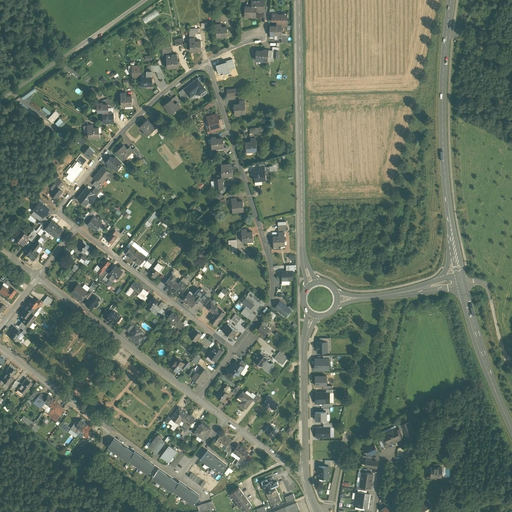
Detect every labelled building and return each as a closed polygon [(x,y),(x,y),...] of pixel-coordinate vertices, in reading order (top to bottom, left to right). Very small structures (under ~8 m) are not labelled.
[(261,0),(254,0),(252,0),(252,5),(257,6),(257,10),(263,11),(264,11),(264,9),(265,1),(261,1),(261,0)] [(257,6),(252,5),(252,7),(245,6),(245,15),(252,15),(252,17),(256,17),(257,10),(257,6)] [(284,14),(276,14),(276,13),(275,13),(272,13),(272,20),(277,20),(277,24),(282,24),(282,26),(287,26),(287,19),(284,19),(284,14)] [(221,24),(216,24),(217,37),(228,36),(227,26),(221,27),(221,24)] [(282,24),(277,24),(277,26),(270,26),(270,36),(275,36),(275,38),(278,38),(282,38),(282,36),(282,26),(282,24)] [(195,38),(190,38),(190,51),(201,50),(201,41),(195,41),(195,38)] [(171,45),(162,46),(163,55),(167,55),(172,54),(171,45)] [(264,51),(257,50),(256,60),(268,61),(269,50),(264,49),(264,51)] [(172,54),(167,55),(167,68),(178,67),(178,54),(172,54)] [(230,69),(235,68),(233,59),(224,62),(227,62),(229,69),(230,69)] [(230,69),(229,69),(227,62),(224,62),(216,65),(218,73),(219,73),(220,75),(225,74),(226,75),(231,73),(230,69)] [(68,65),(66,68),(74,74),(76,72),(68,65)] [(141,65),(132,66),(132,77),(141,77),(141,73),(141,65)] [(152,76),(146,76),(146,73),(141,73),(141,77),(141,86),(152,85),(152,76)] [(197,79),(192,83),(192,84),(190,85),(189,85),(184,89),(184,88),(183,89),(189,96),(190,97),(195,94),(200,94),(204,91),(201,88),(201,86),(199,84),(203,81),(199,77),(197,79)] [(183,89),(179,92),(183,100),(189,96),(183,89)] [(126,93),(121,93),(121,106),(132,105),(132,96),(126,96),(126,93)] [(115,105),(107,99),(102,100),(102,103),(102,105),(108,105),(109,105),(113,108),(115,105)] [(175,104),(171,99),(164,105),(167,110),(170,114),(180,106),(177,102),(177,101),(175,104)] [(240,104),(234,104),(235,114),(246,113),(245,100),(240,100),(240,104)] [(102,103),(97,103),(98,111),(103,111),(103,110),(108,110),(108,105),(102,105),(102,103)] [(52,123),(60,115),(55,110),(47,118),(52,123)] [(108,110),(103,110),(103,111),(103,123),(114,122),(114,113),(108,113),(108,110)] [(216,114),(207,116),(210,128),(211,128),(215,127),(221,125),(219,120),(218,120),(216,114)] [(60,128),(64,123),(59,118),(54,123),(60,128)] [(147,120),(140,126),(145,132),(144,133),(147,136),(157,127),(153,123),(152,125),(147,120)] [(93,128),(93,125),(87,125),(89,138),(100,137),(99,128),(93,128)] [(265,127),(250,128),(251,138),(256,138),(256,135),(265,134),(265,131),(265,127)] [(223,138),(216,139),(216,137),(211,137),(212,146),(212,150),(217,150),(217,147),(223,147),(223,148),(224,148),(223,138)] [(256,138),(251,138),(251,142),(245,142),(246,152),(257,151),(256,138)] [(127,149),(124,145),(116,151),(124,159),(133,151),(130,147),(127,149)] [(89,147),(84,153),(90,158),(95,151),(89,147)] [(83,165),(87,160),(81,155),(76,160),(77,161),(83,165)] [(113,158),(111,156),(106,162),(109,164),(113,168),(116,170),(120,164),(116,161),(117,161),(113,158)] [(122,162),(115,156),(113,158),(117,161),(116,161),(120,164),(122,162)] [(84,166),(83,165),(77,161),(72,167),(70,166),(65,172),(67,173),(64,176),(73,183),(84,169),(82,168),(84,166)] [(231,163),(221,164),(222,177),(233,176),(232,166),(231,166),(231,163)] [(102,167),(94,178),(96,180),(101,183),(106,177),(110,180),(113,176),(102,167)] [(265,167),(259,167),(259,171),(254,172),(255,180),(262,179),(262,181),(266,180),(265,171),(265,167)] [(223,178),(214,178),(214,181),(215,188),(223,188),(223,182),(224,182),(223,178)] [(57,186),(60,188),(63,183),(58,179),(54,184),(57,186)] [(101,183),(96,180),(93,184),(96,187),(98,189),(102,184),(101,183)] [(63,191),(60,188),(57,186),(53,190),(50,194),(57,199),(63,191)] [(92,192),(87,187),(78,199),(85,205),(91,198),(93,200),(97,196),(92,192)] [(96,187),(92,192),(97,196),(101,191),(98,189),(96,187)] [(215,195),(219,199),(223,194),(219,191),(215,195)] [(237,198),(231,199),(232,212),(244,211),(243,201),(237,202),(237,198)] [(43,204),(39,202),(33,210),(42,217),(43,216),(48,209),(43,204)] [(199,205),(192,209),(196,214),(202,211),(199,205)] [(129,219),(131,215),(129,214),(131,211),(127,208),(122,215),(129,219)] [(155,211),(145,223),(148,226),(158,214),(155,211)] [(90,221),(87,224),(96,231),(102,222),(94,215),(90,221)] [(42,217),(38,222),(43,226),(46,221),(48,219),(43,216),(42,217)] [(61,228),(51,220),(49,223),(44,229),(45,229),(54,237),(56,235),(61,228)] [(119,233),(114,229),(107,239),(112,243),(117,237),(116,236),(119,233)] [(247,229),(241,229),(243,242),(253,241),(253,231),(247,232),(247,229)] [(27,238),(28,236),(23,233),(18,230),(12,237),(16,239),(14,241),(18,243),(19,242),(22,244),(24,242),(24,241),(27,238)] [(32,230),(28,236),(27,238),(31,241),(36,234),(32,230)] [(284,232),(279,232),(279,236),(273,236),(273,246),(280,245),(285,245),(284,232)] [(36,234),(31,241),(34,243),(37,239),(40,235),(37,233),(36,234)] [(41,243),(37,239),(34,243),(31,247),(35,250),(41,243)] [(89,246),(83,241),(78,248),(84,253),(84,252),(89,246)] [(139,251),(132,246),(130,248),(126,253),(133,258),(139,251)] [(35,250),(31,247),(25,254),(33,260),(33,259),(34,260),(35,260),(36,260),(37,258),(37,257),(37,256),(36,255),(38,253),(35,250)] [(146,256),(139,251),(133,258),(140,264),(144,259),(146,256)] [(106,258),(99,266),(101,268),(97,272),(101,275),(104,270),(110,262),(106,258)] [(163,267),(158,263),(154,268),(159,272),(163,267)] [(122,272),(115,266),(110,272),(113,275),(114,276),(117,278),(122,272)] [(150,271),(149,273),(154,277),(159,272),(154,268),(153,267),(150,271)] [(107,272),(104,270),(101,275),(99,277),(101,279),(107,272)] [(286,271),(281,271),(282,280),(285,280),(285,281),(289,281),(289,280),(293,280),(293,271),(286,271)] [(109,274),(103,281),(106,284),(110,279),(113,275),(110,272),(109,274)] [(173,281),(170,278),(165,284),(169,287),(168,288),(173,292),(174,292),(179,285),(178,284),(173,281)] [(182,280),(178,284),(179,285),(174,292),(177,295),(186,284),(182,280)] [(143,288),(134,281),(130,287),(134,290),(139,294),(142,289),(143,288)] [(78,285),(71,292),(80,299),(83,296),(86,291),(78,285)] [(7,289),(8,290),(6,294),(11,298),(16,291),(9,286),(7,289)] [(5,289),(2,287),(0,289),(0,291),(5,295),(6,294),(8,290),(7,289),(6,288),(5,289)] [(130,287),(125,293),(129,296),(134,290),(130,287)] [(222,298),(227,291),(223,288),(218,294),(222,298)] [(89,289),(86,291),(83,296),(86,298),(92,291),(89,289)] [(149,293),(144,289),(143,290),(142,289),(139,294),(138,295),(143,300),(149,293)] [(207,296),(198,289),(194,295),(196,296),(195,297),(197,299),(195,302),(197,302),(197,303),(198,302),(200,300),(203,302),(207,296)] [(92,291),(86,298),(89,300),(94,294),(95,293),(92,291)] [(192,295),(189,292),(183,300),(191,306),(195,302),(197,299),(195,297),(192,295)] [(89,300),(86,304),(92,309),(95,305),(96,306),(98,303),(97,302),(99,299),(94,294),(89,300)] [(252,297),(248,294),(242,302),(247,305),(245,308),(252,313),(255,309),(256,310),(261,304),(252,297)] [(52,300),(47,296),(43,301),(48,305),(52,300)] [(159,300),(153,296),(145,307),(150,311),(153,307),(158,310),(158,311),(161,307),(156,304),(159,300)] [(36,302),(32,299),(28,304),(35,309),(38,305),(39,306),(42,303),(38,300),(36,302)] [(213,299),(207,307),(213,312),(217,307),(214,305),(217,302),(213,299)] [(290,310),(280,302),(275,308),(285,316),(290,310)] [(35,309),(28,304),(24,309),(28,312),(26,314),(27,315),(31,318),(31,317),(33,314),(31,313),(35,309)] [(114,309),(110,307),(105,314),(107,316),(107,317),(113,310),(114,309)] [(222,311),(217,307),(213,312),(214,313),(218,316),(222,311)] [(252,313),(245,308),(241,313),(248,318),(252,313)] [(28,312),(24,309),(19,315),(22,317),(23,316),(25,317),(25,318),(27,315),(26,314),(28,312)] [(113,310),(107,317),(107,320),(113,325),(117,320),(119,319),(120,318),(121,317),(122,316),(120,315),(119,315),(113,310)] [(218,316),(214,313),(212,316),(213,316),(209,320),(216,325),(225,313),(222,311),(218,316)] [(180,318),(172,312),(168,318),(174,323),(173,324),(180,330),(184,325),(178,320),(180,318)] [(231,319),(237,323),(241,318),(235,314),(231,319)] [(31,318),(27,315),(25,318),(25,317),(22,321),(29,326),(33,320),(31,317),(31,318)] [(26,325),(22,321),(18,326),(23,330),(26,325)] [(134,325),(130,321),(124,329),(129,332),(134,325)] [(269,329),(262,323),(257,330),(265,335),(269,329)] [(235,329),(228,324),(223,331),(232,338),(237,332),(235,329)] [(135,326),(128,335),(139,344),(145,337),(138,332),(140,329),(135,326)] [(15,327),(8,336),(14,340),(20,332),(15,327)] [(195,329),(193,331),(192,330),(190,332),(191,333),(189,336),(196,341),(201,334),(195,329)] [(269,336),(276,341),(279,337),(272,332),(269,336)] [(320,352),(327,352),(327,342),(320,342),(318,342),(318,352),(320,352)] [(223,351),(216,346),(208,356),(215,362),(223,351)] [(287,358),(279,351),(274,358),(282,364),(287,358)] [(264,354),(260,352),(254,361),(261,366),(265,360),(267,357),(268,356),(265,353),(264,354)] [(193,361),(198,364),(201,358),(197,355),(193,361)] [(184,363),(178,359),(176,359),(175,361),(173,361),(170,365),(176,370),(177,370),(179,371),(182,367),(184,364),(184,363)] [(329,369),(328,359),(323,359),(315,359),(315,370),(329,369)] [(273,363),(268,364),(266,363),(266,361),(265,360),(261,366),(263,368),(264,369),(265,369),(265,370),(268,372),(271,369),(273,366),(273,363)] [(239,363),(235,361),(229,369),(238,376),(244,367),(239,363)] [(115,367),(109,363),(105,370),(105,372),(107,373),(109,373),(114,367),(115,367)] [(16,370),(9,366),(7,368),(8,369),(6,373),(11,377),(16,370)] [(203,373),(198,369),(195,373),(191,378),(199,383),(205,375),(203,373)] [(11,377),(6,373),(0,380),(0,383),(6,388),(13,378),(11,377)] [(315,375),(315,386),(327,385),(327,375),(315,375)] [(26,378),(18,389),(24,394),(33,383),(26,378)] [(221,389),(217,396),(223,400),(228,394),(225,392),(221,389)] [(253,398),(243,391),(239,396),(243,399),(239,404),(246,408),(253,400),(253,399),(253,398)] [(326,392),(315,393),(316,403),(324,403),(329,403),(329,392),(326,392)] [(44,396),(40,393),(36,399),(39,402),(44,396)] [(46,398),(45,399),(43,397),(39,402),(43,404),(44,403),(48,406),(53,399),(48,395),(46,398)] [(39,402),(36,399),(33,402),(40,408),(43,404),(39,402),(43,397),(45,399),(46,398),(44,396),(39,402)] [(278,404),(269,397),(265,402),(262,405),(267,409),(269,406),(272,407),(272,408),(274,409),(278,404)] [(59,403),(53,399),(48,406),(52,409),(48,414),(56,420),(64,409),(59,406),(58,407),(56,406),(59,403)] [(186,413),(179,407),(171,418),(170,418),(171,418),(176,422),(179,424),(179,423),(181,420),(186,413)] [(326,412),(316,412),(316,420),(323,420),(326,420),(326,412)] [(194,419),(186,413),(181,420),(179,423),(183,426),(185,423),(189,426),(194,419)] [(35,423),(24,415),(22,418),(24,419),(23,422),(31,428),(35,423)] [(81,419),(79,422),(76,420),(70,429),(78,434),(81,430),(86,423),(81,419)] [(418,431),(413,419),(407,422),(412,433),(418,431)] [(35,422),(31,428),(37,431),(40,426),(35,422)] [(197,427),(193,431),(194,432),(198,435),(197,435),(198,436),(205,425),(203,424),(203,423),(201,422),(200,422),(197,427)] [(401,424),(401,425),(403,429),(406,436),(412,433),(407,422),(401,424)] [(91,427),(86,423),(81,430),(85,433),(83,435),(87,437),(90,433),(88,431),(91,427)] [(278,430),(270,424),(265,431),(271,436),(274,433),(275,434),(278,430)] [(205,425),(198,436),(202,439),(206,434),(209,429),(207,427),(205,426),(205,425)] [(323,427),(316,427),(316,437),(330,437),(330,427),(323,427)] [(397,430),(396,428),(390,431),(394,441),(401,439),(400,438),(397,430)] [(390,431),(383,434),(384,436),(388,444),(394,441),(390,431)] [(232,440),(224,434),(225,434),(223,432),(215,443),(219,446),(221,443),(226,447),(227,447),(229,444),(232,440)] [(157,436),(153,441),(149,446),(156,452),(161,446),(164,441),(157,436)] [(153,465),(135,452),(135,451),(134,453),(114,439),(115,439),(114,438),(108,447),(108,448),(108,447),(127,461),(128,461),(129,460),(148,473),(147,474),(148,474),(154,465),(153,465)] [(373,442),(364,447),(367,453),(367,454),(371,454),(377,452),(373,442)] [(238,444),(233,451),(238,455),(243,448),(238,444)] [(169,445),(165,450),(161,455),(169,461),(173,455),(176,451),(169,445)] [(249,452),(243,448),(238,455),(241,457),(243,459),(244,459),(249,452)] [(181,450),(170,464),(175,468),(185,454),(181,450)] [(226,466),(207,451),(201,459),(220,474),(226,466)] [(243,459),(241,457),(237,462),(244,467),(248,462),(244,459),(243,459)] [(329,466),(318,466),(318,478),(324,478),(326,479),(329,476),(329,466)] [(442,467),(436,467),(434,467),(430,467),(430,474),(429,474),(429,478),(432,478),(432,476),(442,476),(442,467)] [(198,495),(179,482),(179,481),(178,483),(159,470),(159,469),(157,472),(155,473),(156,474),(153,478),(172,491),(172,492),(173,490),(192,504),(193,504),(199,495),(198,495)] [(366,472),(362,472),(361,480),(372,481),(373,473),(366,472)] [(205,482),(192,473),(188,477),(202,487),(205,482)] [(271,480),(267,482),(266,479),(261,481),(266,493),(275,489),(274,486),(273,484),(271,481),(271,480)] [(372,481),(361,480),(360,486),(363,487),(371,488),(372,481)] [(252,507),(239,488),(239,487),(230,493),(231,494),(231,493),(244,511),(245,511),(253,507),(253,506),(252,507)] [(266,493),(271,505),(281,501),(276,488),(266,493)] [(369,501),(370,494),(366,494),(358,492),(356,492),(355,499),(369,501)] [(294,494),(285,497),(287,502),(296,499),(294,494)] [(368,508),(369,501),(355,499),(354,506),(355,506),(364,507),(368,508)] [(212,501),(197,505),(199,511),(214,507),(212,501)] [(300,511),(296,502),(272,511),(300,511)] [(427,503),(415,510),(416,511),(432,511),(433,511),(427,503)]
